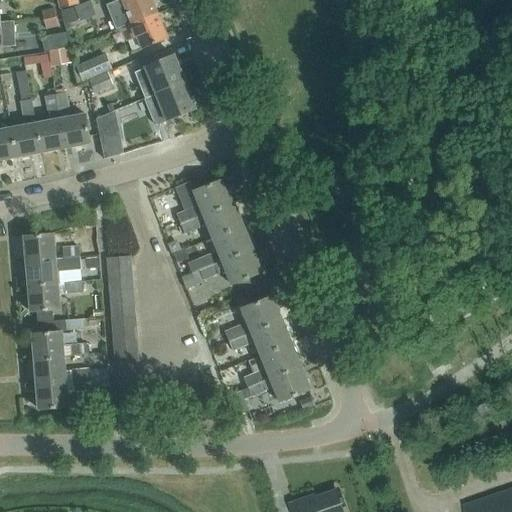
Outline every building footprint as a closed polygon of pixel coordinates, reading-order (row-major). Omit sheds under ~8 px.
[(56,0),(58,8),(78,3),(77,0),(56,0)] [(120,0),(121,1),(106,7),(115,29),(130,23),(156,13),(150,0),(120,0)] [(40,11),(43,20),(55,17),(53,8),(40,11)] [(64,23),(77,20),(74,9),(61,12),(64,23)] [(130,23),(119,29),(124,42),(136,38),(140,48),(166,37),(156,13),(130,23)] [(55,17),(43,20),(45,29),(57,26),(55,17)] [(0,47),(1,48),(1,47),(14,46),(12,21),(0,21),(0,47)] [(48,51),(49,59),(68,56),(67,48),(48,51)] [(104,53),(76,66),(83,82),(111,69),(104,53)] [(143,66),(154,93),(184,81),(173,54),(143,66)] [(88,81),(95,97),(106,93),(104,88),(112,85),(107,73),(88,81)] [(154,93),(144,98),(154,124),(165,120),(195,108),(184,81),(154,93)] [(57,111),(59,118),(64,147),(89,142),(84,113),(69,116),(65,92),(54,95),(58,111),(57,111)] [(47,113),(57,111),(58,111),(54,95),(43,97),(47,113)] [(93,105),(98,116),(116,109),(111,98),(93,105)] [(33,116),(30,99),(19,101),(22,118),(33,116)] [(116,109),(98,116),(98,117),(93,119),(98,129),(120,120),(116,109)] [(59,118),(34,123),(40,151),(64,147),(59,118)] [(34,123),(10,127),(15,156),(40,151),(34,123)] [(10,127),(0,129),(0,158),(15,156),(10,127)] [(192,190),(197,204),(175,214),(179,223),(233,201),(223,178),(192,190)] [(205,224),(211,237),(242,224),(233,201),(179,223),(184,234),(205,224)] [(251,247),(242,224),(211,237),(220,260),(251,247)] [(52,233),(22,235),(25,261),(54,258),(52,233)] [(62,257),(79,256),(78,245),(61,247),(62,257)] [(213,263),(190,272),(191,273),(180,278),(185,289),(204,281),(203,280),(224,271),(230,284),(261,271),(251,247),(220,260),(213,263)] [(187,264),(190,272),(213,263),(209,254),(187,264)] [(105,257),(106,269),(130,267),(129,255),(105,257)] [(25,261),(27,285),(56,283),(55,272),(80,269),(79,256),(62,257),(62,258),(54,259),(54,258),(25,261)] [(97,267),(97,257),(84,258),(85,268),(97,267)] [(106,269),(107,281),(131,279),(130,267),(106,269)] [(107,281),(108,293),(132,291),(131,279),(107,281)] [(56,283),(27,285),(29,311),(35,310),(36,322),(53,320),(52,309),(58,308),(57,294),(82,292),(81,281),(56,283)] [(254,289),(244,293),(247,301),(257,297),(254,289)] [(108,293),(109,305),(133,303),(132,291),(108,293)] [(240,308),(245,322),(223,331),(227,340),(281,318),(271,295),(240,308)] [(109,305),(110,316),(133,315),(133,303),(109,305)] [(110,316),(111,328),(134,326),(133,315),(110,316)] [(53,320),(36,322),(37,332),(31,333),(33,358),(62,356),(73,355),(73,356),(87,354),(86,343),(61,345),(60,330),(82,328),(81,318),(53,320)] [(254,342),(259,354),(290,341),(281,318),(227,340),(232,351),(254,342)] [(111,328),(112,340),(135,338),(134,326),(111,328)] [(112,340),(113,352),(136,350),(135,338),(112,340)] [(264,367),(268,377),(300,364),(290,341),(259,354),(264,367)] [(113,352),(114,364),(137,362),(136,350),(113,352)] [(35,383),(64,380),(62,356),(33,358),(35,383)] [(441,357),(430,363),(432,366),(443,361),(441,357)] [(235,415),(248,410),(243,399),(250,396),(250,397),(272,388),(278,401),(309,388),(300,364),(268,377),(261,380),(246,386),(227,394),(235,415)] [(89,378),(88,369),(88,367),(72,369),(73,380),(89,378)] [(257,370),(242,377),(246,386),(261,380),(257,370)] [(37,408),(66,406),(65,391),(90,389),(90,387),(108,385),(108,377),(89,378),(73,380),(64,380),(35,383),(37,408)] [(144,409),(145,407),(145,384),(118,383),(118,408),(144,409)] [(145,407),(157,408),(158,384),(145,384),(145,407)] [(157,408),(169,408),(170,385),(158,384),(157,408)] [(169,408),(182,408),(183,385),(170,385),(169,408)] [(182,408),(195,409),(196,386),(183,385),(182,408)] [(209,386),(196,386),(195,409),(208,409),(209,386)] [(511,511),(511,489),(461,507),(462,511),(511,511)] [(290,511),(342,511),(335,491),(309,500),(309,498),(288,505),(290,511)]
